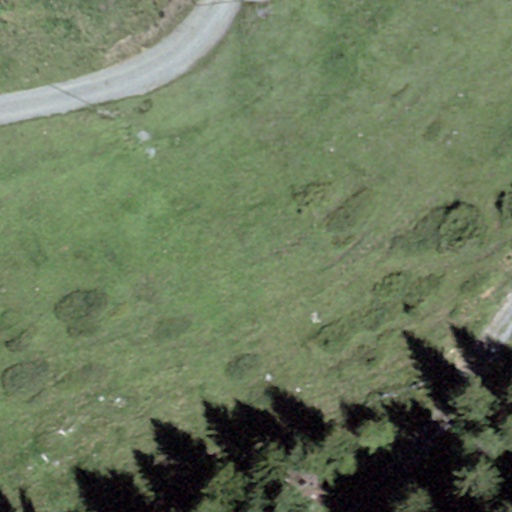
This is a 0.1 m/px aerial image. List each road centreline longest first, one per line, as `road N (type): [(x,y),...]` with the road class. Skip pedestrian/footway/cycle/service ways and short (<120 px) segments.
road 1 (track): [(344,511),(511,310)]
road 2 (track): [(0,103),(126,75),(194,35),(212,0)]
